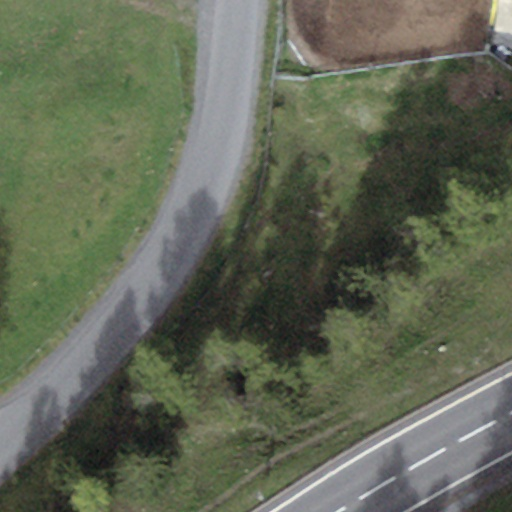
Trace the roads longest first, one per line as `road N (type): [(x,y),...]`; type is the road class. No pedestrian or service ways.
road 1 (residential): [(236,0),(222,139),(191,232),(99,364),(0,453)]
road 2 (primary): [(511,413),(337,511)]
